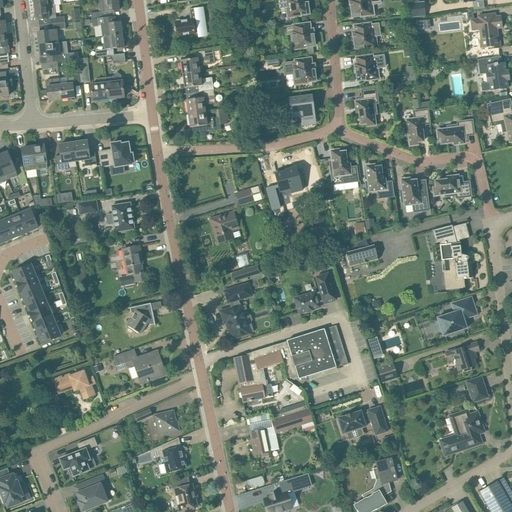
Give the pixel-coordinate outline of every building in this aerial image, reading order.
[(106,12),(119,10),(117,0),(98,0),(100,12),(91,13),(92,20),(105,18),(104,12),(106,12)] [(279,0),(281,8),(287,7),(289,17),(310,14),(308,2),(307,0),(279,0)] [(380,0),(352,0),(353,4),(351,5),(352,17),(373,15),(372,4),(381,3),(380,0)] [(424,2),(409,3),(411,18),(425,17),(424,2)] [(52,24),(65,23),(64,17),(56,18),(54,5),(35,8),(36,20),(51,19),(52,24)] [(178,37),(195,34),(198,34),(198,38),(208,36),(204,7),(189,9),(191,19),(175,22),(178,37)] [(473,11),(467,12),(468,20),(470,20),(472,30),(479,29),(481,40),(480,40),(481,49),(488,48),(492,47),(493,49),(501,48),(499,36),(498,37),(497,29),(503,28),(501,16),(495,17),(494,17),(493,15),(495,14),(482,15),(482,18),(477,19),(474,19),(473,11)] [(105,18),(92,20),(93,21),(93,26),(102,25),(103,34),(102,34),(103,37),(104,37),(122,35),(120,22),(116,23),(115,17),(105,18)] [(39,45),(59,43),(57,30),(66,29),(65,23),(52,24),(53,31),(38,32),(39,45)] [(285,27),(286,34),(292,33),(294,49),(307,47),(308,51),(316,50),(315,46),(313,34),(313,30),(310,30),(309,24),(285,27)] [(356,36),(354,37),(356,49),(376,46),(375,36),(380,35),(379,24),(370,25),(370,24),(355,26),(356,33),(356,36)] [(105,50),(95,51),(96,57),(112,55),(114,55),(113,49),(123,48),(122,35),(104,37),(105,50)] [(59,43),(39,45),(40,53),(41,58),(52,56),(53,62),(57,62),(69,61),(69,54),(68,54),(66,42),(59,43)] [(413,56),(413,49),(403,50),(404,57),(413,56)] [(199,65),(215,63),(213,50),(193,53),(194,59),(181,60),(183,74),(200,72),(199,65)] [(5,54),(0,54),(0,63),(9,62),(8,53),(5,54)] [(112,55),(113,64),(125,63),(124,54),(114,55),(112,55)] [(372,57),(372,56),(357,58),(358,68),(356,69),(358,81),(378,78),(377,68),(386,67),(384,56),(372,57)] [(505,63),(501,63),(501,57),(478,60),(480,75),(486,74),(487,82),(481,83),(482,92),(508,88),(507,81),(509,80),(508,80),(507,71),(508,71),(508,70),(506,71),(505,63)] [(80,71),(81,83),(90,82),(88,58),(79,59),(80,71)] [(312,65),(311,59),(296,61),(296,62),(284,64),(285,75),(294,74),(296,84),(316,81),(314,65),(312,65)] [(58,68),(57,62),(53,62),(41,64),(42,70),(58,68)] [(60,84),(61,99),(74,97),(73,84),(81,83),(80,71),(75,71),(73,71),(74,77),(67,78),(67,83),(60,84)] [(199,92),(213,90),(212,78),(201,80),(200,72),(183,74),(185,88),(198,86),(199,92)] [(122,81),(121,76),(117,73),(113,77),(106,78),(108,99),(124,97),(122,81)] [(6,76),(0,76),(0,96),(9,96),(6,76)] [(59,78),(47,80),(47,87),(48,99),(49,100),(61,99),(60,84),(59,79),(59,78)] [(92,101),(108,99),(106,78),(97,79),(98,84),(90,85),(92,101)] [(360,112),(361,124),(367,123),(367,126),(375,125),(374,114),(376,114),(375,103),(378,103),(376,89),(362,91),(363,97),(357,98),(357,102),(356,102),(357,113),(360,112)] [(188,114),(205,112),(204,104),(215,103),(213,90),(199,92),(199,98),(186,100),(188,114)] [(315,121),(312,96),(290,99),(291,113),(300,111),(302,123),(315,121)] [(511,109),(510,100),(488,105),(492,124),(503,121),(505,132),(508,131),(510,141),(511,140),(511,109)] [(221,130),(220,125),(228,124),(227,119),(228,119),(228,114),(226,114),(225,109),(215,110),(216,118),(206,119),(205,112),(188,114),(190,128),(203,126),(204,132),(221,130)] [(407,124),(405,124),(406,135),(409,135),(410,145),(418,144),(418,142),(423,141),(422,129),(421,125),(423,125),(430,124),(428,110),(414,111),(415,120),(407,121),(407,124)] [(448,129),(437,131),(439,139),(441,138),(442,144),(453,142),(458,142),(458,144),(464,143),(464,142),(468,141),(467,135),(474,135),(472,121),(458,122),(458,125),(448,127),(448,129)] [(73,141),(76,161),(84,160),(85,166),(97,165),(95,151),(89,152),(87,141),(81,142),(81,140),(73,141)] [(76,161),(73,141),(65,142),(65,144),(59,145),(61,156),(55,157),(57,170),(69,169),(68,162),(76,161)] [(102,168),(115,165),(115,167),(132,164),(132,163),(134,163),(132,154),(130,154),(128,143),(120,145),(120,143),(111,144),(112,151),(99,153),(102,168)] [(33,147),(36,170),(47,169),(44,145),(33,147)] [(25,172),(36,170),(33,147),(22,148),(25,172)] [(340,153),(339,150),(331,151),(333,162),(330,162),(332,173),(334,173),(335,176),(342,175),(344,183),(358,181),(356,167),(350,168),(349,164),(347,164),(345,152),(340,153)] [(7,152),(0,155),(0,163),(7,181),(17,176),(7,152)] [(375,165),(367,166),(368,177),(366,177),(367,189),(370,188),(370,191),(378,190),(379,198),(394,196),(392,182),(385,183),(384,179),(382,179),(380,167),(375,168),(375,165)] [(287,170),(275,174),(280,191),(290,189),(291,192),(303,189),(296,166),(287,169),(287,170)] [(457,198),(471,196),(469,182),(462,183),(462,177),(458,178),(457,176),(447,178),(447,180),(436,182),(436,187),(434,187),(435,195),(445,194),(446,197),(456,195),(457,198)] [(417,193),(416,181),(410,181),(410,179),(402,180),(404,191),(401,191),(402,202),(405,202),(405,205),(413,204),(414,212),(429,210),(427,196),(420,197),(420,192),(417,193)] [(240,205),(263,198),(260,187),(260,186),(237,193),(240,205)] [(273,209),(280,207),(274,186),(266,188),(273,209)] [(70,192),(56,193),(57,202),(71,201),(70,192)] [(41,200),(42,206),(52,205),(52,198),(41,200)] [(98,212),(96,200),(77,203),(79,215),(98,212)] [(38,215),(34,202),(28,204),(29,208),(19,212),(28,232),(38,228),(33,217),(38,215)] [(107,224),(109,225),(115,224),(116,232),(121,231),(121,233),(129,232),(129,230),(134,229),(130,203),(112,206),(113,214),(107,215),(106,217),(107,224)] [(20,214),(10,218),(18,236),(28,232),(19,212),(20,214)] [(218,243),(233,239),(230,230),(238,227),(234,212),(214,218),(216,223),(212,224),(218,243)] [(10,218),(0,222),(8,240),(18,236),(10,218)] [(375,233),(374,220),(365,221),(365,223),(366,234),(375,233)] [(366,234),(365,223),(355,224),(356,236),(366,234)] [(468,256),(467,256),(462,254),(460,243),(459,240),(469,238),(466,224),(469,223),(459,225),(453,227),(452,225),(432,230),(436,243),(440,242),(440,245),(442,260),(449,260),(450,270),(443,271),(444,275),(442,276),(441,279),(442,284),(443,286),(445,287),(445,290),(465,287),(464,279),(473,278),(471,261),(467,262),(467,261),(468,260),(469,259),(469,258),(469,257),(468,256)] [(350,267),(378,260),(374,245),(346,252),(350,267)] [(139,246),(122,250),(127,276),(132,275),(133,282),(134,282),(144,280),(139,256),(141,255),(139,246)] [(321,258),(312,261),(317,275),(326,272),(321,258)] [(84,264),(77,266),(79,283),(87,281),(84,264)] [(35,275),(31,265),(13,272),(17,283),(35,275)] [(256,265),(234,272),(236,281),(259,274),(256,265)] [(336,300),(328,274),(316,278),(321,291),(315,293),(294,299),(299,314),(306,311),(307,313),(313,311),(312,309),(319,307),(318,303),(324,301),(324,303),(336,300)] [(39,285),(35,275),(17,283),(21,293),(39,285)] [(233,339),(250,333),(247,323),(251,322),(252,320),(251,316),(248,315),(245,316),(241,305),(240,305),(239,300),(254,295),(250,283),(224,291),(228,303),(232,302),(233,307),(220,311),(224,323),(227,322),(233,339)] [(44,295),(39,285),(21,293),(25,303),(44,295)] [(48,305),(44,295),(25,303),(29,313),(48,305)] [(443,336),(467,328),(464,318),(467,317),(468,318),(477,315),(471,297),(451,304),(454,312),(437,318),(438,321),(436,322),(434,324),(433,327),(434,329),(435,331),(437,333),(439,334),(442,333),(443,336)] [(156,326),(152,309),(151,303),(128,308),(128,309),(130,308),(131,312),(134,314),(127,325),(140,334),(148,323),(151,325),(154,324),(155,326),(156,326)] [(52,315),(48,305),(29,313),(34,323),(52,315)] [(56,325),(52,315),(34,323),(38,333),(56,325)] [(60,336),(56,325),(38,333),(42,344),(60,336)] [(287,342),(278,345),(283,362),(283,363),(287,376),(286,377),(287,377),(295,380),(295,379),(298,378),(303,377),(304,380),(304,381),(305,381),(306,381),(309,380),(308,375),(342,364),(343,366),(347,365),(347,362),(336,326),(324,330),(287,342)] [(369,343),(373,357),(380,355),(375,341),(369,343)] [(459,371),(476,366),(474,359),(475,358),(473,352),(479,350),(477,343),(445,353),(448,360),(454,358),(459,371)] [(248,356),(234,359),(239,384),(240,389),(243,402),(265,398),(263,386),(266,385),(263,369),(283,363),(283,362),(278,345),(278,344),(252,352),(252,353),(247,354),(248,356)] [(164,375),(156,352),(137,359),(134,349),(113,357),(115,361),(113,362),(117,372),(126,368),(135,365),(142,383),(164,375)] [(382,383),(398,377),(393,362),(377,367),(382,383)] [(101,364),(93,367),(96,373),(103,370),(101,364)] [(59,378),(53,380),(57,391),(71,386),(72,390),(74,389),(75,391),(80,389),(84,399),(95,395),(92,385),(95,384),(93,377),(89,378),(86,370),(70,376),(70,374),(62,377),(62,376),(58,377),(59,378)] [(473,402),(474,402),(488,397),(481,377),(471,380),(471,379),(465,381),(469,393),(470,393),(473,402)] [(305,402),(279,410),(281,418),(307,409),(305,402)] [(54,425),(61,422),(57,410),(60,409),(58,403),(47,408),(54,425)] [(406,414),(403,404),(392,408),(395,418),(406,414)] [(340,426),(343,434),(366,427),(364,422),(371,420),(376,435),(388,431),(380,407),(368,411),(369,413),(362,415),(361,411),(352,414),(346,415),(347,416),(338,419),(339,421),(337,421),(339,427),(340,426)] [(135,416),(137,422),(152,416),(150,409),(135,416)] [(309,409),(307,409),(271,421),(273,427),(250,432),(255,455),(270,452),(280,450),(276,433),(301,425),(313,421),(309,409)] [(170,434),(170,433),(180,431),(177,421),(176,421),(173,411),(153,416),(158,436),(169,433),(169,434),(170,434)] [(483,429),(477,413),(469,416),(467,411),(455,415),(460,430),(455,431),(457,436),(440,441),(445,455),(454,452),(454,451),(458,450),(459,451),(472,446),(469,437),(478,434),(477,431),(483,429)] [(248,418),(249,425),(272,420),(270,412),(248,418)] [(304,432),(315,429),(313,422),(302,426),(304,432)] [(395,435),(382,439),(384,446),(385,448),(397,444),(395,435)] [(71,477),(80,473),(80,474),(83,473),(82,472),(88,470),(85,461),(93,458),(90,449),(98,446),(94,438),(77,444),(80,452),(74,454),(74,453),(65,457),(66,457),(61,459),(64,469),(67,468),(71,477)] [(168,472),(168,473),(186,468),(183,455),(185,455),(183,447),(181,447),(179,438),(153,449),(155,458),(163,456),(165,463),(164,464),(159,465),(161,474),(168,472)] [(399,454),(397,447),(389,449),(391,456),(399,454)] [(397,480),(394,471),(391,458),(375,462),(376,468),(373,469),(376,481),(373,489),(362,495),(364,499),(353,505),(357,511),(371,511),(377,509),(377,510),(387,504),(383,496),(391,492),(389,482),(397,480)] [(316,470),(328,466),(325,459),(314,462),(316,470)] [(332,468),(335,476),(343,473),(340,465),(332,468)] [(124,466),(116,469),(119,476),(127,473),(124,466)] [(0,471),(0,495),(4,505),(5,504),(6,508),(8,508),(14,505),(30,499),(26,489),(21,491),(18,483),(18,482),(19,482),(16,473),(10,475),(8,468),(0,471)] [(270,498),(264,500),(268,511),(279,511),(291,508),(287,494),(311,486),(308,474),(279,483),(283,494),(279,495),(278,494),(270,496),(270,498)] [(79,502),(82,511),(86,509),(87,511),(98,506),(98,505),(107,501),(101,487),(106,485),(102,476),(87,482),(89,489),(78,494),(77,495),(79,501),(79,502)] [(178,511),(188,511),(190,511),(189,509),(197,507),(192,485),(190,485),(188,476),(171,484),(173,490),(174,489),(178,511)] [(248,489),(265,484),(262,476),(245,481),(248,489)] [(511,511),(511,504),(498,481),(479,492),(490,511),(511,511)] [(468,511),(462,502),(452,508),(453,509),(452,511),(468,511)]
